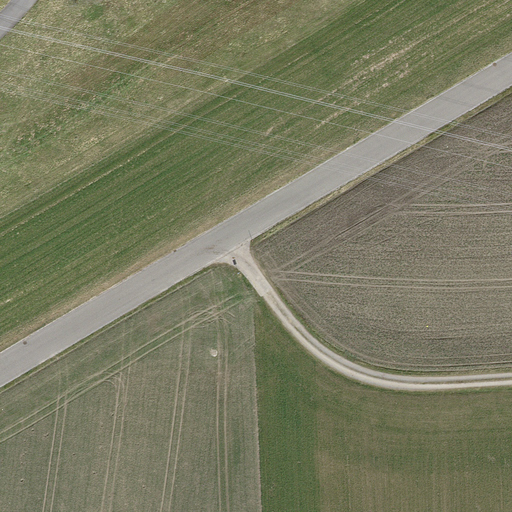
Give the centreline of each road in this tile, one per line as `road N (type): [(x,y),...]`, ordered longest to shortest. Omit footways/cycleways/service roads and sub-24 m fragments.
road 1 (tertiary): [(0,372),(511,68)]
road 2 (track): [(227,236),(287,318),(354,371),(411,384),(511,379)]
